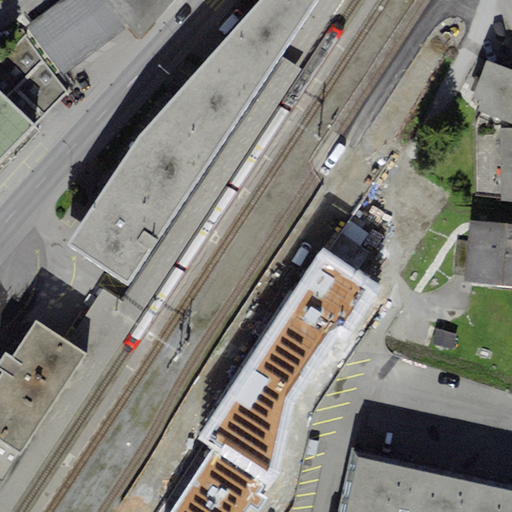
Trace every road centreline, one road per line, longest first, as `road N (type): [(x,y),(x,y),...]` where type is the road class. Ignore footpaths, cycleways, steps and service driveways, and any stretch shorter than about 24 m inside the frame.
road 1 (unknown): [(318,511),(366,403),(387,284),(398,298),(426,307),(458,286)]
road 2 (secondary): [(0,228),(206,0)]
